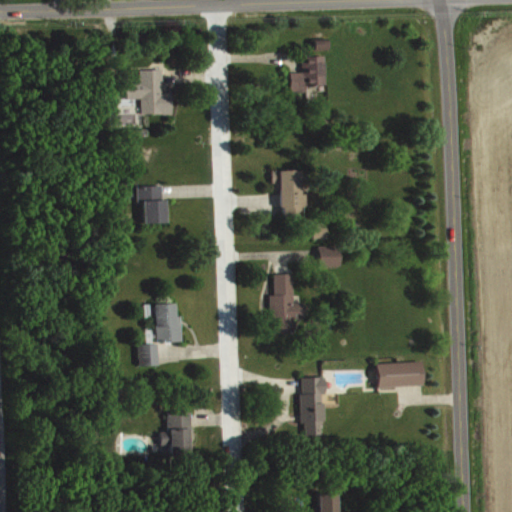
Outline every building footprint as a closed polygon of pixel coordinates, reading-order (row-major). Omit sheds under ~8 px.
[(328,85),(327,55),(304,56),(305,72),(293,72),(293,92),(310,91),(310,85),(328,85)] [(144,114),(175,113),(175,92),(165,92),(165,69),(143,69),(143,81),(129,81),(129,99),(143,98),(144,114)] [(302,169),(275,170),(275,189),(283,189),(284,216),(308,216),(307,193),(303,193),(302,169)] [(144,201),(145,223),(167,222),(165,185),(139,186),(140,201),(144,201)] [(329,223),(314,223),(315,238),(330,238),(329,223)] [(343,245),(320,246),(321,267),(343,267),(343,245)] [(296,302),(296,273),(276,274),(277,295),(274,295),(275,333),(297,333),(297,319),(307,319),(306,302),(296,302)] [(183,315),(178,316),(177,303),(157,303),(158,342),(184,341),(183,315)] [(140,344),(141,366),(161,365),(160,343),(140,344)] [(424,361),(379,362),(379,386),(425,385),(424,361)] [(302,377),(303,434),(325,433),(324,377),(302,377)] [(162,431),(163,457),(195,455),(193,411),(169,412),(170,431),(162,431)] [(339,511),(339,492),(320,492),(320,511),(316,511),(339,511)]
